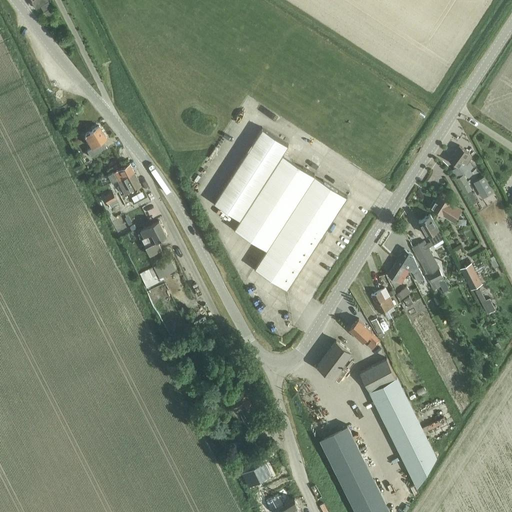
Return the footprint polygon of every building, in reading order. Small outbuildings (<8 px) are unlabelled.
[(26,0),(27,1),(28,0),(30,0),(35,8),(40,6),(49,21),(57,17),(47,1),(49,0),(26,0)] [(92,157),(99,153),(108,148),(104,141),(107,139),(100,125),(86,133),(93,146),(88,149),(92,157)] [(240,217),(288,143),(263,127),(215,201),(240,217)] [(467,165),(472,158),(469,152),(460,145),(449,160),(459,167),(463,162),(467,165)] [(288,288),(348,195),(339,190),(283,153),(235,227),(267,248),(255,267),(288,288)] [(130,163),(115,171),(109,174),(112,181),(119,178),(134,170),(130,163)] [(126,193),(133,190),(141,185),(134,170),(119,178),(126,193)] [(471,204),(477,201),(470,189),(471,188),(464,174),(457,178),(471,204)] [(495,191),(486,175),(473,182),(483,198),(495,191)] [(108,203),(116,199),(113,193),(105,198),(108,203)] [(454,221),(462,208),(440,194),(436,201),(434,200),(431,205),(432,206),(432,207),(454,221)] [(444,237),(431,214),(419,220),(431,241),(427,243),(429,246),(433,244),(444,237)] [(150,255),(153,253),(162,249),(158,240),(167,236),(159,221),(150,225),(141,230),(144,237),(147,235),(151,243),(145,245),(150,255)] [(441,286),(444,291),(450,288),(432,252),(429,246),(427,243),(425,239),(419,242),(413,245),(416,250),(420,259),(427,272),(425,273),(434,289),(441,286)] [(422,288),(428,285),(418,265),(419,264),(413,254),(404,248),(397,260),(410,269),(414,271),(422,288)] [(159,277),(176,269),(171,258),(154,266),(159,277)] [(402,283),(410,269),(397,260),(388,274),(402,283)] [(471,289),(483,283),(472,262),(460,268),(471,289)] [(147,286),(159,280),(152,267),(141,272),(147,286)] [(402,300),(411,292),(407,286),(397,294),(402,300)] [(376,302),(389,295),(385,287),(371,294),(376,302)] [(381,312),(395,305),(389,295),(376,302),(381,312)] [(408,306),(413,303),(410,297),(405,299),(408,306)] [(497,312),(504,309),(499,298),(492,301),(497,312)] [(380,337),(386,334),(376,317),(370,321),(380,337)] [(381,339),(366,325),(359,318),(350,328),(363,341),(368,335),(377,344),(381,339)] [(337,340),(328,351),(318,365),(335,377),(340,380),(348,369),(344,366),(345,364),(343,363),(352,351),(337,340)] [(417,485),(437,457),(387,358),(361,372),(417,485)] [(472,377),(482,371),(478,365),(468,371),(472,377)] [(265,430),(245,390),(230,398),(237,411),(242,408),(249,421),(252,420),(259,433),(265,430)] [(388,506),(348,425),(321,438),(357,511),(395,511),(392,504),(388,506)] [(242,471),(249,484),(271,472),(264,460),(242,471)] [(285,489),(267,498),(273,510),(280,506),(282,511),(297,511),(301,510),(295,498),(291,500),(285,489)]
